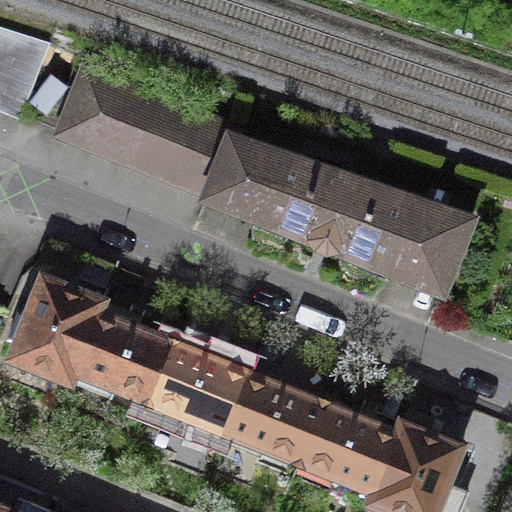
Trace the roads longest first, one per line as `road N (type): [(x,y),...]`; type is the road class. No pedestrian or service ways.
road 1 (residential): [(0,186),(511,389)]
road 2 (residential): [(140,511),(0,454)]
